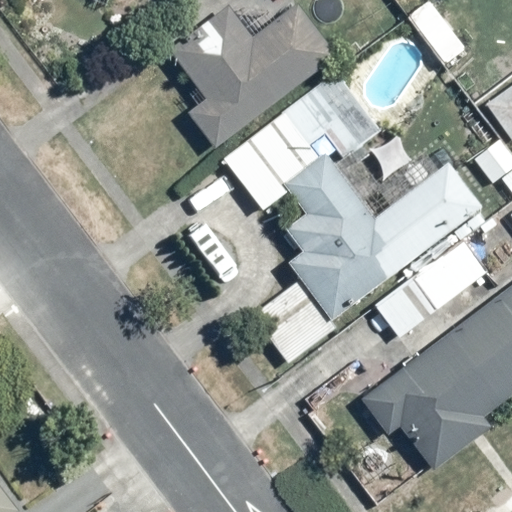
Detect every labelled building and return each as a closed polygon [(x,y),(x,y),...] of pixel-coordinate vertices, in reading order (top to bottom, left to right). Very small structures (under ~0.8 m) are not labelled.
[(268,25),(249,0),(226,0),(163,48),(202,100),(185,113),(212,149),(332,58),(293,6),(268,25)] [(466,50),(428,0),(404,18),(442,68),(466,50)] [(457,227),(480,210),(445,164),(373,220),(333,167),(379,132),(334,74),(221,160),(261,213),(285,194),(300,214),(281,228),(300,253),(274,274),(286,290),(250,315),(286,365),(323,338),(319,333),(457,227)] [(511,143),(511,82),(480,105),(509,146),(511,143)] [(469,158),(491,186),(499,180),(511,197),(511,156),(497,136),(469,158)] [(511,211),(509,214),(511,218),(511,279),(370,389),(432,469),(485,428),(478,419),(511,393),(511,211)] [(463,235),(370,306),(397,341),(490,270),(463,235)] [(0,511),(9,511),(15,508),(0,489),(0,511)]
